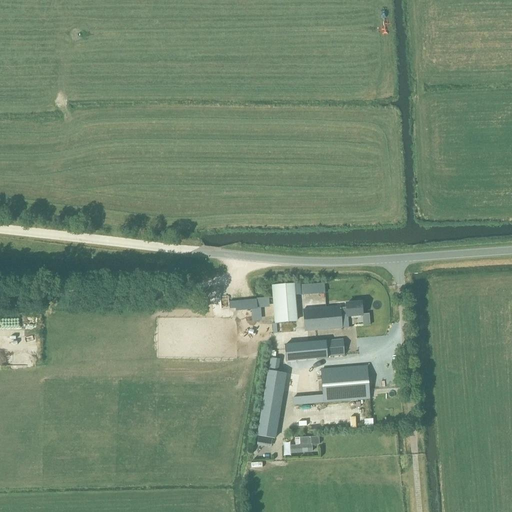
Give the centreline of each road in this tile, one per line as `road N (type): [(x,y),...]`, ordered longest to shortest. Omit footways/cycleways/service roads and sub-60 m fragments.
road 1 (unclassified): [(210,253),(351,261),(511,250)]
road 2 (unclassified): [(210,253),(0,229)]
road 3 (track): [(419,511),(403,326)]
